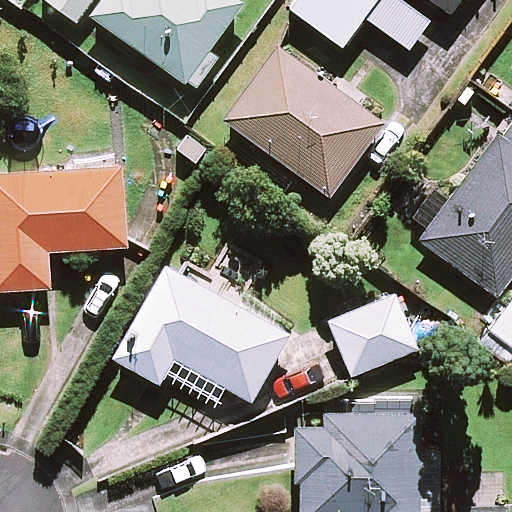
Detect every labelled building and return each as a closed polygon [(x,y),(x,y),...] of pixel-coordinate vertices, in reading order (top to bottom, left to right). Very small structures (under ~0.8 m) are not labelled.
[(94,0),(47,0),(78,22),(94,0)] [(243,5),(235,0),(107,0),(95,18),(196,89),(218,58),(209,52),(243,5)] [(431,22),(402,0),(297,0),(291,8),(343,47),(366,17),(410,50),(431,22)] [(431,0),(450,14),(460,0),(431,0)] [(137,98),(71,49),(54,71),(120,121),(137,98)] [(386,123),(283,49),(229,124),(332,198),(386,123)] [(511,116),(422,242),(499,298),(511,279),(511,116)] [(124,157),(69,160),(70,167),(0,171),(0,291),(53,288),(51,252),(129,247),(124,157)] [(291,334),(167,266),(116,359),(162,385),(175,359),(253,402),(291,334)] [(419,349),(396,292),(329,320),(353,377),(419,349)] [(511,301),(479,345),(511,369),(511,367),(511,301)] [(423,464),(421,409),(296,414),(300,511),(441,511),(439,463),(423,464)] [(509,511),(511,477),(467,475),(465,511),(509,511)]
